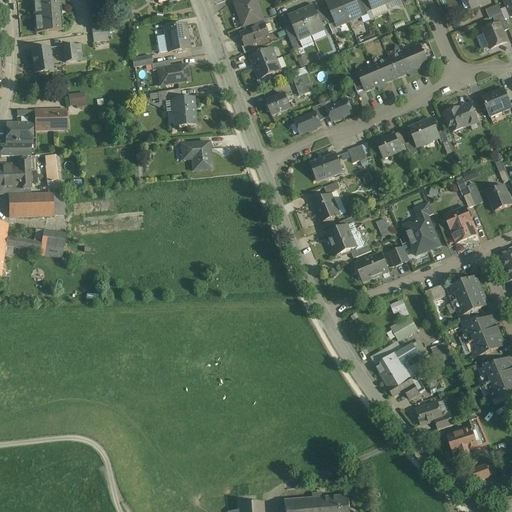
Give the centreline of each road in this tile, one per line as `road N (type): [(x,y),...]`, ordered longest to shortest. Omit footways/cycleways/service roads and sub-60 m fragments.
road 1 (unclassified): [(483,511),(380,408),(323,314)]
road 2 (residential): [(261,165),(459,81)]
road 3 (unclassified): [(261,165),(199,0)]
road 4 (residential): [(479,251),(323,314)]
road 5 (unclassified): [(0,447),(71,438),(96,448),(118,511)]
road 6 (unclassified): [(323,314),(261,165)]
road 7 (track): [(13,486),(67,460),(89,460),(127,511)]
road 8 (unclassified): [(8,0),(12,68),(0,121)]
